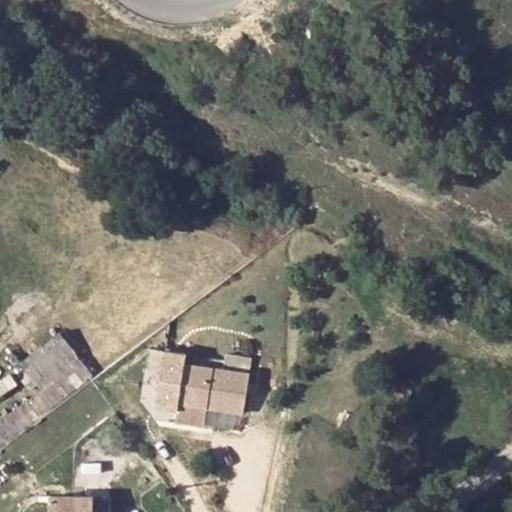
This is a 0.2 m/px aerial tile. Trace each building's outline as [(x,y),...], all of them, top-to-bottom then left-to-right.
[(0,447),(91,380),(102,372),(87,353),(75,361),(55,335),(17,364),(33,388),(36,391),(0,417),(0,447)] [(181,402),(182,394),(210,399),(247,406),(257,352),(230,347),(227,362),(190,355),(191,346),(169,342),(159,397),(181,402)] [(24,395),(33,388),(17,364),(14,366),(7,372),(24,395)] [(210,399),(182,394),(181,402),(179,413),(207,418),(210,399)] [(102,511),(104,504),(44,496),(41,511),(102,511)]
